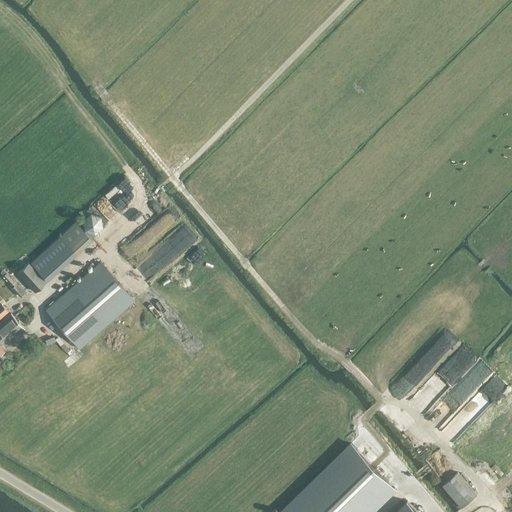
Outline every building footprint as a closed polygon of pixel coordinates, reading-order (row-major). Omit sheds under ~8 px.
[(128,191),(131,186),(124,181),(121,186),(128,191)] [(120,190),(116,186),(105,196),(108,200),(120,190)] [(75,221),(30,262),(46,280),(92,238),(75,221)] [(185,242),(180,247),(184,252),(190,247),(185,242)] [(79,346),(133,296),(97,258),(44,308),(79,346)] [(24,271),(19,276),(33,291),(45,280),(32,268),(25,274),(24,271)] [(11,287),(15,284),(6,273),(2,276),(11,287)] [(25,294),(16,285),(11,289),(20,299),(25,294)] [(161,303),(173,302),(171,285),(159,286),(161,303)] [(0,316),(7,310),(3,306),(13,297),(5,288),(0,292),(0,316)] [(0,341),(3,345),(23,328),(10,314),(0,322),(0,341)] [(65,360),(69,357),(61,343),(57,345),(65,360)] [(373,511),(397,489),(350,441),(277,511),(373,511)] [(460,508),(476,495),(457,472),(441,485),(460,508)] [(418,511),(408,501),(396,511),(418,511)]
